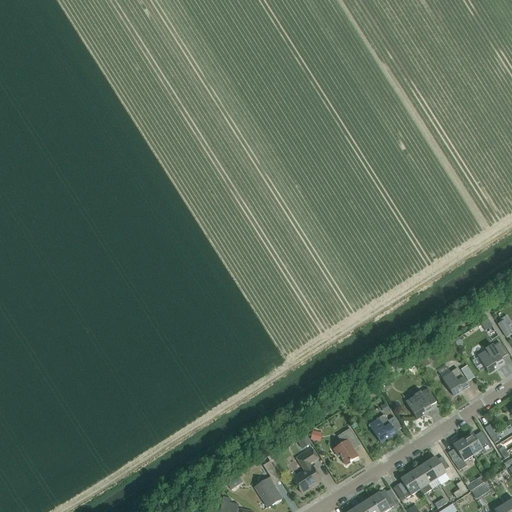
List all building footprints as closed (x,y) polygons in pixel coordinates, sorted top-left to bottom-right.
[(498,325),(506,338),(511,334),(504,321),(498,325)] [(486,351),(478,357),(489,374),(504,365),(501,359),(507,355),(499,343),(493,347),(492,346),(486,350),(486,351)] [(451,374),(442,380),(453,397),(460,393),(460,392),(468,386),(457,369),(450,373),(451,374)] [(414,397),(406,403),(417,420),(424,416),(423,415),(431,410),(430,407),(436,403),(427,389),(421,393),(420,392),(414,396),(414,397)] [(378,421),(369,426),(380,444),(387,439),(387,438),(401,429),(394,418),(388,421),(384,415),(377,420),(378,421)] [(491,440),(496,437),(490,426),(485,429),(491,440)] [(342,444),(333,450),(338,458),(340,457),(345,465),(349,462),(349,463),(358,458),(351,447),(358,442),(350,429),(337,437),(342,444)] [(462,440),(473,456),(481,451),(483,453),(491,449),(481,434),(474,438),(472,434),(462,440)] [(463,462),(473,456),(462,440),(453,446),(455,450),(448,455),(455,465),(462,461),(463,462)] [(305,472),(292,480),(301,494),(321,481),(309,463),(317,458),(311,449),(296,458),(305,472)] [(426,463),(437,480),(446,474),(444,471),(449,468),(442,457),(437,461),(435,458),(426,463)] [(270,462),(263,466),(271,479),(278,474),(270,462)] [(428,485),(437,480),(426,463),(418,469),(428,485)] [(418,469),(409,474),(419,491),(422,496),(432,490),(428,485),(418,469)] [(499,484),(505,478),(499,471),(493,477),(499,484)] [(419,491),(409,474),(400,480),(402,483),(393,489),(401,502),(419,491)] [(472,480),(475,486),(484,480),(481,474),(472,480)] [(269,480),(255,488),(267,508),(281,500),(269,480)] [(456,499),(467,492),(461,482),(456,485),(459,490),(453,494),(456,499)] [(477,499),(486,492),(480,483),(471,489),(477,499)] [(378,511),(386,511),(389,510),(399,504),(391,491),(386,493),(384,491),(379,494),(379,493),(370,499),(378,511)] [(247,511),(237,510),(238,505),(229,503),(230,499),(223,497),(219,511),(247,511)] [(366,511),(378,511),(370,499),(362,505),(366,511)]
